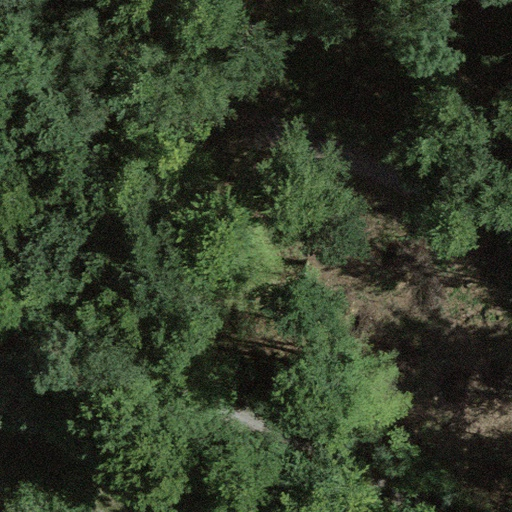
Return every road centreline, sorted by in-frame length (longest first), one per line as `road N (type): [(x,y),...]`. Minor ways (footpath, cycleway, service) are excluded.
road 1 (track): [(0,40),(295,137),(511,234)]
road 2 (track): [(0,283),(252,418),(337,451),(435,511)]
